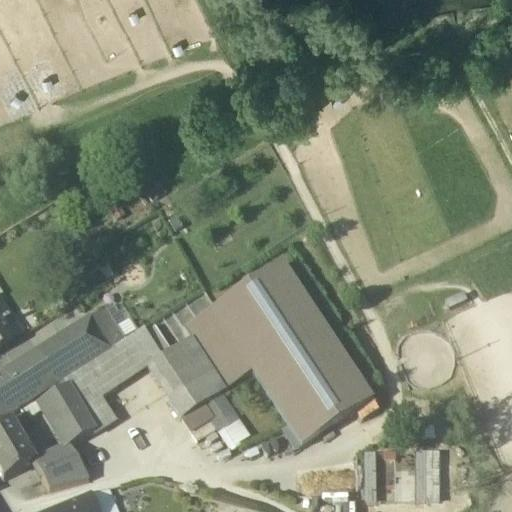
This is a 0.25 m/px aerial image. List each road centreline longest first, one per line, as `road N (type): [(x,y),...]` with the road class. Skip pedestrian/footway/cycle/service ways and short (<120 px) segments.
road 1 (track): [(33,129),(216,62),(255,107),(365,306)]
road 2 (track): [(511,236),(365,306)]
road 3 (track): [(448,45),(511,163)]
road 4 (track): [(365,306),(397,390),(393,420)]
